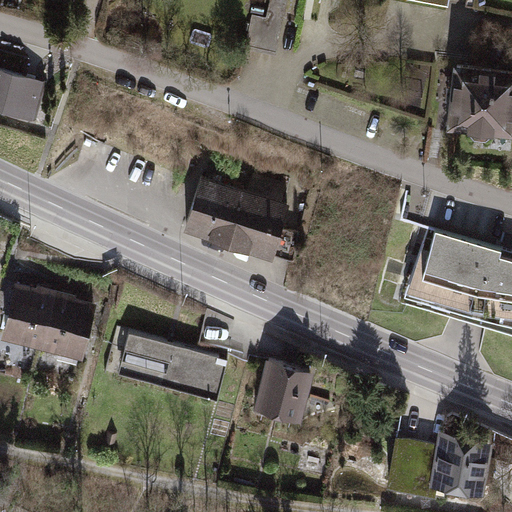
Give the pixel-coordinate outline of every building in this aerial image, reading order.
[(271,0),(267,22),(250,19),(243,51),(276,58),(288,0),(271,0)] [(511,69),(457,64),(451,121),(511,127),(511,69)] [(44,82),(0,69),(0,100),(35,111),(44,82)] [(290,201),(200,173),(183,226),(271,255),(274,251),(291,257),(300,230),(283,225),(290,201)] [(511,248),(421,222),(398,301),(511,333),(511,248)] [(19,276),(4,330),(44,341),(60,286),(19,276)] [(100,297),(60,286),(44,341),(84,353),(100,297)] [(125,338),(117,372),(200,391),(209,357),(125,338)] [(312,365),(271,353),(257,401),(298,413),(312,365)] [(440,441),(399,434),(391,478),(438,487),(439,477),(483,485),(492,438),(442,429),(440,441)]
